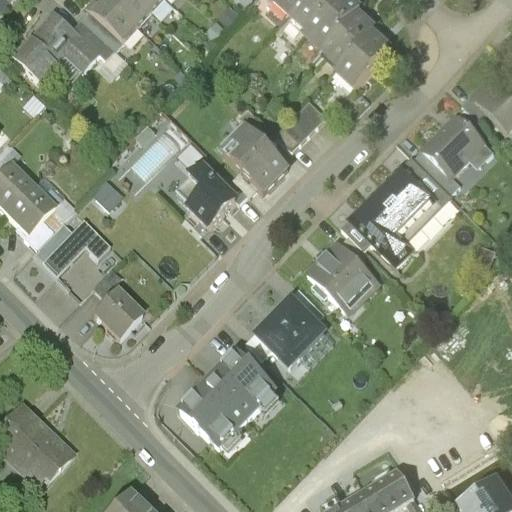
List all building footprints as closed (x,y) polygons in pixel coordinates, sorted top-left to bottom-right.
[(0,0),(0,22),(20,0),(0,0)] [(139,36),(152,21),(128,0),(111,0),(113,1),(107,7),(139,36)] [(128,0),(152,21),(166,7),(158,0),(128,0)] [(282,0),(275,8),(292,24),(313,0),(282,0)] [(313,0),(292,24),(310,39),(343,3),(346,0),(313,0)] [(327,56),(357,23),(360,19),(343,3),(310,39),(327,56)] [(124,52),(139,36),(107,7),(101,14),(94,9),(86,18),(93,24),(124,52)] [(54,20),(10,67),(42,96),(67,68),(84,84),(102,64),(77,41),(54,20)] [(371,43),(374,39),(357,23),(327,56),(324,59),(342,75),(371,43)] [(124,52),(93,24),(77,41),(102,64),(108,69),(124,52)] [(342,75),(336,81),(354,96),(388,59),(371,43),(342,75)] [(511,89),(500,78),(473,105),(489,121),(511,144),(511,89)] [(489,121),(473,105),(465,114),(480,130),(489,121)] [(310,110),(276,144),(293,161),(327,127),(310,110)] [(457,126),(425,159),(460,192),(463,196),(495,163),(457,126)] [(163,131),(154,140),(164,149),(173,141),(163,131)] [(250,137),(224,162),(242,181),(258,197),(264,203),(288,177),(250,137)] [(0,161),(0,183),(10,174),(18,165),(7,155),(0,161)] [(145,158),(136,166),(146,176),(155,167),(145,158)] [(460,192),(425,159),(415,169),(450,203),(460,192)] [(450,203),(415,169),(406,179),(443,215),(452,206),(450,203)] [(0,217),(6,223),(32,195),(10,174),(0,183),(0,217)] [(204,177),(177,202),(209,234),(210,236),(230,216),(232,218),(238,212),(218,192),(204,177)] [(406,179),(404,177),(350,230),(371,250),(398,277),(415,261),(405,252),(443,215),(406,179)] [(258,197),(242,181),(233,190),(247,203),(249,205),(258,197)] [(247,203),(233,190),(228,184),(218,192),(238,212),(247,203)] [(43,188),(34,197),(54,216),(63,207),(43,188)] [(32,195),(6,223),(27,244),(43,227),(54,216),(34,197),(32,195)] [(75,219),(63,207),(54,216),(43,227),(56,239),(61,234),(75,219)] [(43,227),(27,244),(40,256),(56,239),(43,227)] [(371,250),(350,230),(342,238),(351,247),(363,258),(371,250)] [(34,262),(57,284),(86,253),(97,264),(106,255),(83,233),(72,245),(61,234),(56,239),(40,256),(34,262)] [(363,258),(351,247),(342,256),(360,273),(369,264),(363,258)] [(341,254),(312,284),(319,291),(315,295),(325,305),(329,301),(351,322),(380,293),(360,273),(342,256),(341,254)] [(497,261),(481,255),(476,270),(492,276),(497,261)] [(124,290),(111,279),(93,298),(106,309),(116,299),(124,290)] [(140,322),(116,299),(106,309),(94,322),(118,345),(140,322)] [(323,321),(300,299),(291,308),(314,331),(323,321)] [(291,308),(256,344),(276,362),(290,376),(324,340),(314,331),(291,308)] [(276,362),(256,344),(247,354),(267,372),(276,362)] [(278,397),(236,357),(208,386),(250,427),(278,397)] [(250,427),(208,386),(180,416),(222,456),(250,427)] [(26,414),(0,441),(0,460),(39,497),(75,460),(26,414)] [(404,511),(414,506),(399,479),(345,511),(404,511)] [(511,511),(511,507),(497,486),(459,511),(511,511)] [(140,511),(131,503),(121,511),(140,511)]
